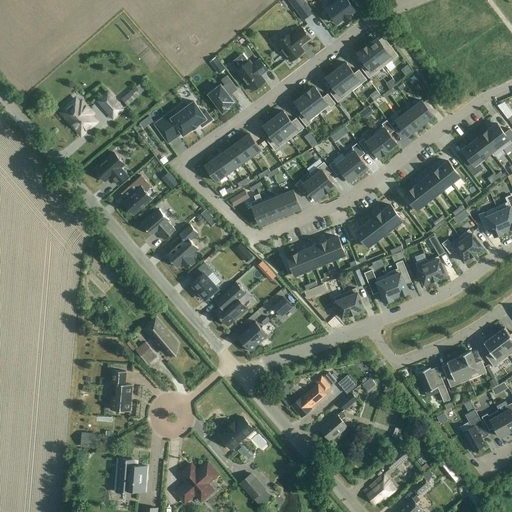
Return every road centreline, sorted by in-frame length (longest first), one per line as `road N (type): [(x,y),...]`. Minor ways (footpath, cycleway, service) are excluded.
road 1 (residential): [(179,165),(254,239),(348,199),(471,105),(511,84)]
road 2 (residential): [(231,363),(39,141)]
road 3 (residential): [(420,0),(376,18),(179,165)]
road 4 (residential): [(360,511),(238,371)]
road 5 (residential): [(511,302),(465,335),(395,365),(367,326)]
road 6 (residential): [(367,326),(454,288),(511,246)]
road 7 (residential): [(238,371),(367,326)]
